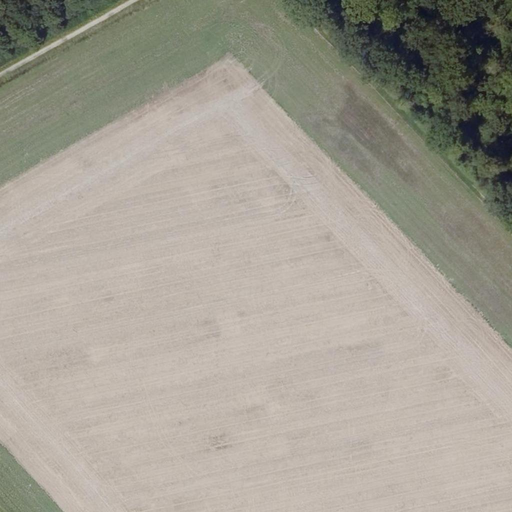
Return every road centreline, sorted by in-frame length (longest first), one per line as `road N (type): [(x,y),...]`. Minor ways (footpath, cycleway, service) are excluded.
road 1 (track): [(297,0),(511,225)]
road 2 (track): [(146,0),(0,79)]
